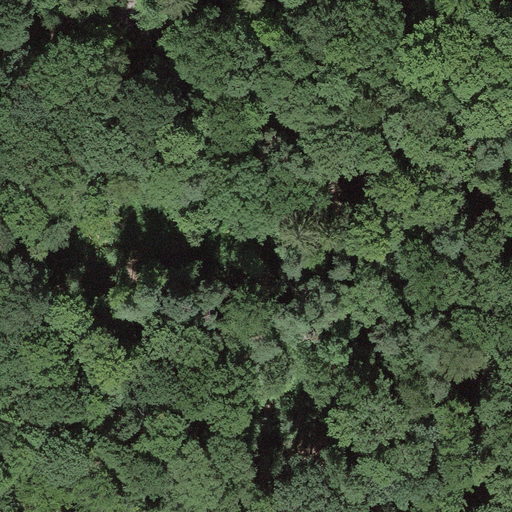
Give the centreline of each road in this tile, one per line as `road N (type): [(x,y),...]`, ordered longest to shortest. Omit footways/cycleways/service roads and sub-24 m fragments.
road 1 (track): [(0,274),(70,317),(431,354),(511,380)]
road 2 (track): [(143,21),(394,188),(511,188)]
road 3 (track): [(143,21),(42,92),(0,135)]
road 4 (track): [(143,21),(284,0)]
